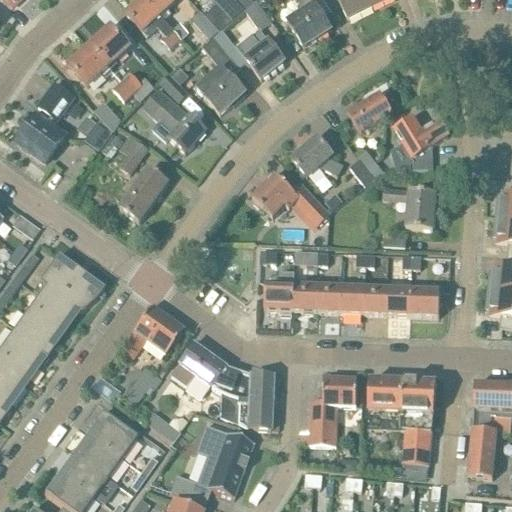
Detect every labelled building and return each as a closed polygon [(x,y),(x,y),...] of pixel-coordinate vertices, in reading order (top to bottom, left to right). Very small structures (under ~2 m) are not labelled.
[(0,0),(0,1),(10,13),(24,0),(0,0)] [(144,0),(143,1),(160,21),(178,5),(173,0),(144,0)] [(209,0),(232,25),(235,21),(244,14),(237,7),(233,1),(231,0),(209,0)] [(250,0),(234,0),(233,1),(237,7),(244,14),(245,13),(254,5),(250,0)] [(329,14),(320,0),(293,0),(303,14),(286,24),(304,52),(331,35),(321,19),(329,14)] [(372,12),(366,0),(336,0),(348,24),(372,12)] [(366,0),(372,12),(395,0),(366,0)] [(172,34),(160,21),(143,1),(125,18),(143,37),(147,41),(158,32),(165,41),(164,41),(173,51),(181,43),(172,34)] [(245,14),(258,34),(237,50),(261,84),(285,66),(260,34),(272,27),(256,4),(245,14)] [(209,44),(218,35),(211,28),(200,15),(190,24),(209,44)] [(219,21),(211,28),(218,35),(218,36),(226,29),(219,21)] [(172,34),(181,43),(189,36),(180,27),(172,34)] [(89,50),(110,72),(111,73),(117,68),(116,67),(131,53),(111,30),(89,50)] [(220,120),(245,97),(230,81),(238,73),(212,42),(202,51),(220,73),(197,94),(201,99),(220,120)] [(109,73),(110,72),(89,50),(67,70),(87,93),(103,79),(106,82),(112,76),(109,73)] [(179,71),(170,80),(179,90),(188,81),(179,71)] [(133,98),(140,106),(154,93),(144,82),(139,87),(130,77),(121,85),(133,98)] [(179,107),(187,98),(179,90),(170,80),(161,89),(179,107)] [(124,106),(133,98),(121,85),(112,93),(124,106)] [(53,131),(74,103),(54,88),(37,111),(42,114),(38,120),(36,118),(15,146),(20,150),(18,152),(26,157),(27,155),(45,168),(66,140),(53,131)] [(159,93),(142,112),(158,127),(152,134),(165,146),(168,143),(185,158),(207,134),(189,118),(188,119),(159,93)] [(379,98),(348,117),(361,139),(387,123),(393,133),(398,130),(392,119),(393,119),(379,98)] [(113,137),(121,125),(103,106),(94,116),(113,137)] [(393,133),(392,134),(411,166),(413,165),(413,166),(409,168),(410,177),(433,176),(433,175),(432,166),(432,165),(432,164),(432,152),(432,150),(437,147),(447,140),(437,125),(431,129),(421,135),(413,122),(399,131),(398,130),(393,133)] [(112,138),(97,127),(84,145),(95,152),(99,155),(112,138)] [(130,179),(148,154),(128,140),(124,146),(119,154),(127,160),(119,171),(130,179)] [(338,181),(344,170),(331,163),(334,160),(317,141),(291,164),(308,183),(321,172),(338,181)] [(375,184),(384,178),(366,155),(358,161),(375,184)] [(366,191),(375,184),(359,164),(349,172),(366,191)] [(139,228),(169,186),(149,171),(119,213),(139,228)] [(275,178),(252,202),(254,204),(252,206),(257,212),(259,210),(273,223),(285,210),(289,214),(292,212),(313,234),(317,230),(328,219),(329,219),(329,218),(312,201),(308,196),(300,204),(292,195),(275,178)] [(433,236),(436,197),(407,195),(383,192),(382,205),(406,207),(404,233),(433,236)] [(496,222),(511,223),(511,198),(503,197),(502,203),(498,203),(496,220),(496,221),(496,222)] [(511,259),(511,223),(496,222),(495,222),(495,223),(496,223),(494,240),(498,241),(497,247),(509,248),(508,259),(511,259)] [(405,252),(406,241),(384,240),(383,250),(405,252)] [(17,246),(11,255),(19,260),(25,251),(17,246)] [(277,268),(277,255),(266,254),(265,267),(277,268)] [(5,263),(13,268),(19,260),(11,255),(5,263)] [(316,270),(317,257),(305,256),(305,257),(305,270),(316,270)] [(294,257),(294,269),(305,270),(305,257),(294,257)] [(317,257),(316,270),(328,270),(328,257),(317,257)] [(0,313),(37,263),(31,258),(0,300),(0,313)] [(365,272),(366,258),(356,258),(356,271),(365,272)] [(366,258),(365,272),(374,272),(375,259),(366,258)] [(43,291),(76,314),(79,316),(79,317),(85,313),(90,308),(95,303),(99,298),(103,292),(102,292),(100,294),(82,282),(84,279),(74,272),(73,275),(56,263),(58,260),(57,259),(37,287),(43,291)] [(511,259),(508,259),(507,271),(495,269),(494,276),(490,275),(488,292),(488,293),(488,294),(511,296),(511,259)] [(411,274),(412,260),(403,260),(402,273),(411,274)] [(412,260),(411,274),(420,274),(421,261),(412,260)] [(314,317),(315,291),(306,290),(306,283),(296,283),(296,290),(290,289),(289,316),(314,317)] [(289,316),(290,289),(265,288),(264,315),(289,316)] [(49,352),(76,314),(43,291),(13,333),(49,358),(52,354),(49,352)] [(339,318),(340,292),(315,291),(314,317),(339,318)] [(364,319),(365,293),(340,292),(339,318),(364,319)] [(389,320),(390,294),(365,293),(364,319),(389,320)] [(414,321),(415,295),(390,294),(389,320),(414,321)] [(511,333),(511,296),(488,294),(488,295),(486,312),(490,313),(489,319),(501,321),(500,333),(511,333)] [(415,295),(414,321),(439,322),(440,296),(415,295)] [(164,360),(183,334),(150,310),(119,354),(133,364),(145,346),(164,360)] [(45,363),(49,358),(13,333),(0,350),(0,373),(22,390),(42,361),(45,363)] [(211,394),(212,392),(226,372),(192,348),(176,370),(177,370),(170,380),(184,391),(194,382),(211,394)] [(153,394),(160,384),(144,372),(121,405),(132,413),(148,391),(153,394)] [(226,372),(212,392),(220,398),(219,422),(238,429),(244,434),(245,434),(270,435),(270,434),(271,421),(272,381),(271,381),(270,378),(261,378),(260,380),(242,379),(230,375),(226,372)] [(2,418),(22,390),(0,373),(0,424),(1,425),(4,420),(2,418)] [(356,413),(358,384),(324,383),(323,406),(311,406),(309,450),(337,451),(338,412),(356,413)] [(405,434),(407,386),(369,385),(367,418),(367,433),(405,434)] [(407,386),(405,434),(401,469),(428,471),(432,436),(433,421),(434,421),(437,388),(407,386)] [(511,422),(511,390),(474,389),(473,416),(475,416),(474,422),(471,421),(470,432),(474,432),(474,434),(472,433),(468,481),(493,483),(497,442),(509,444),(511,422)] [(89,439),(121,462),(135,442),(102,418),(103,417),(102,416),(96,422),(91,428),(92,429),(93,428),(95,429),(89,439)] [(172,447),(179,436),(153,417),(145,427),(172,447)] [(175,480),(169,496),(204,509),(209,494),(232,503),(253,446),(225,436),(224,438),(205,431),(195,456),(206,461),(196,488),(175,480)] [(107,482),(121,462),(89,439),(74,459),(107,482)] [(92,502),(107,482),(74,459),(60,479),(92,502)] [(140,476),(146,480),(156,465),(150,461),(140,476)] [(135,495),(146,480),(140,476),(129,491),(135,495)] [(84,511),(92,502),(60,479),(46,497),(44,496),(43,497),(61,510),(59,511),(84,511)] [(304,491),(313,491),(314,479),(305,479),(304,491)] [(321,492),(322,480),(314,479),(313,491),(321,492)] [(345,494),(353,495),(354,483),(346,482),(345,494)] [(361,496),(363,484),(354,483),(353,495),(361,496)] [(386,498),(394,499),(395,487),(387,486),(386,498)] [(402,500),(403,488),(395,487),(394,499),(402,500)] [(431,503),(439,503),(440,491),(432,490),(431,503)] [(113,511),(122,511),(128,504),(122,500),(113,511)] [(148,511),(150,510),(140,502),(132,511),(148,511)]
